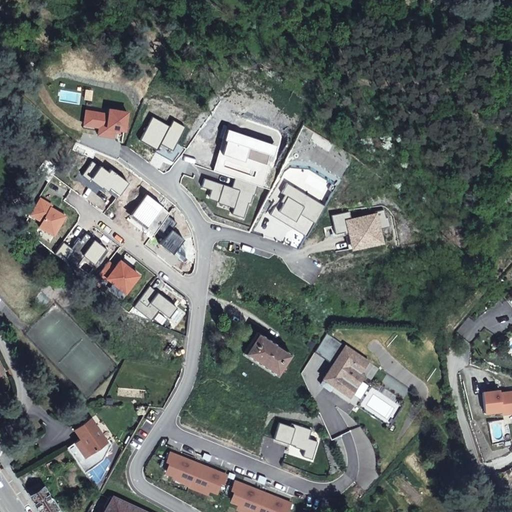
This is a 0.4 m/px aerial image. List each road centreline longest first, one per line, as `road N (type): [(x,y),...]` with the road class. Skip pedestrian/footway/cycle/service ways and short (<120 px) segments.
road 1 (residential): [(492,511),(455,402),(448,329)]
road 2 (residential): [(0,333),(22,398),(0,443)]
